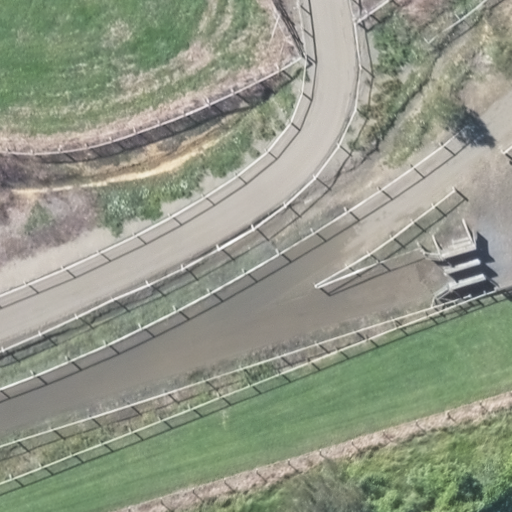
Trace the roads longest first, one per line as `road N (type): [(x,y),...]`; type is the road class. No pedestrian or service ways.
road 1 (track): [(0,388),(279,300),(447,182),(511,116)]
road 2 (track): [(304,0),(312,71),(271,199),(163,279),(0,353)]
